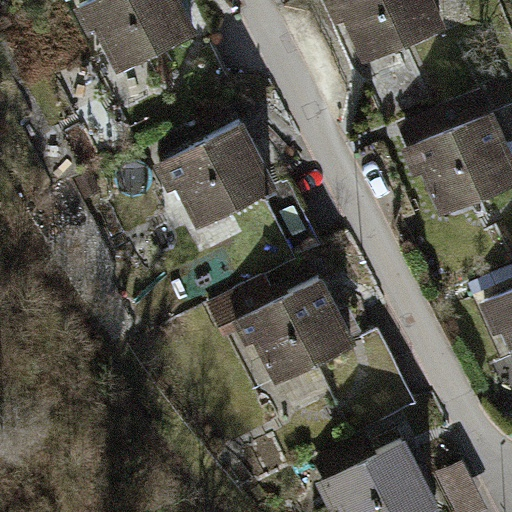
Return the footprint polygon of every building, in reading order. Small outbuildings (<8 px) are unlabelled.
[(198,29),(182,0),(103,0),(75,14),(88,40),(98,35),(117,71),(198,29)] [(433,0),(328,0),(339,26),(351,21),(365,56),(443,25),(433,0)] [(511,133),(500,105),(411,143),(441,213),(511,182),(511,133)] [(275,188),(245,124),(153,167),(165,191),(177,185),(196,225),(275,188)] [(328,275),(230,318),(242,347),(255,341),(273,381),(358,344),(328,275)] [(511,290),(482,303),(494,334),(507,329),(511,341),(511,290)] [(414,437),(317,478),(331,511),(343,506),(345,511),(431,511),(443,507),(414,437)]
